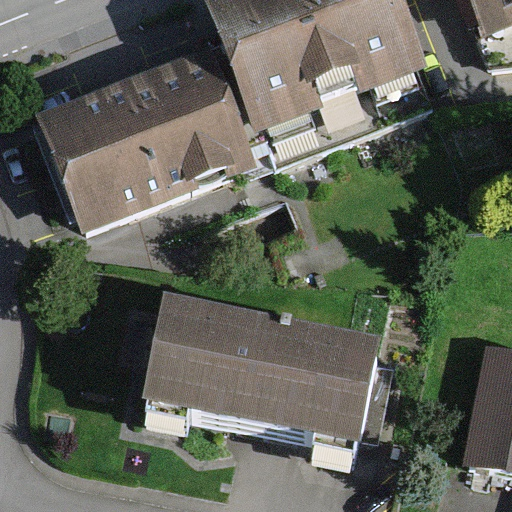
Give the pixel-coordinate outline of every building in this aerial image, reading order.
[(229,63),(266,159),(271,170),(429,110),(386,0),(231,0),(209,9),(229,63)] [(511,0),(466,0),(494,72),(511,64),(511,0)] [(81,230),(266,159),(229,63),(44,133),(81,230)] [(370,356),(170,322),(154,414),(355,448),(370,356)] [(511,355),(489,351),(468,462),(511,470),(511,355)]
